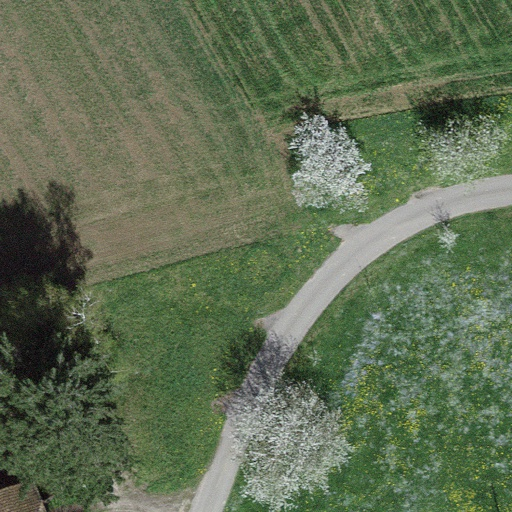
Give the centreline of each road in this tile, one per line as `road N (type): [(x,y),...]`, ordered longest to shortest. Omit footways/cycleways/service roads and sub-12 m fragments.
road 1 (track): [(511,193),(445,205),(383,233),(265,370),(237,434)]
road 2 (track): [(150,511),(115,481),(49,364),(0,350)]
